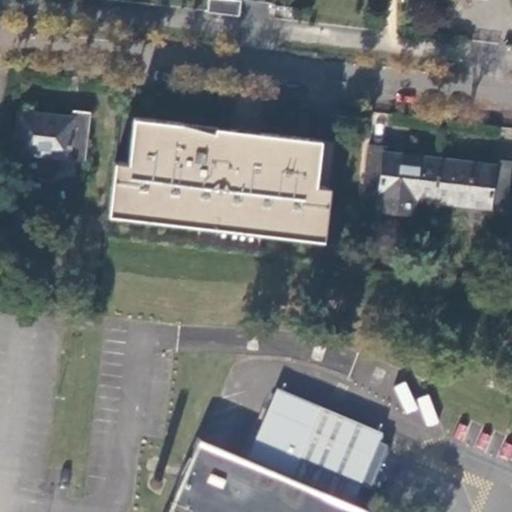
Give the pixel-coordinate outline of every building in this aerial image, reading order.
[(207,0),(206,11),(240,15),(241,1),(235,0),(207,0)] [(13,153),(83,160),(89,112),(71,110),(71,117),(17,111),(13,153)] [(313,247),(324,144),(133,124),(122,226),(313,247)] [(435,200),(440,158),(387,151),(388,146),(370,144),(364,191),(383,194),(381,211),(412,214),(414,197),(426,199),(435,200)] [(493,164),(440,158),(435,200),(507,209),(511,171),(511,160),(494,159),(493,164)] [(355,511),(366,486),(359,483),(379,434),(281,393),(248,466),(201,447),(173,511),(355,511)] [(359,483),(366,486),(373,489),(393,440),(379,434),(359,483)] [(141,490),(156,496),(162,480),(157,478),(163,462),(149,455),(141,472),(147,474),(141,490)]
